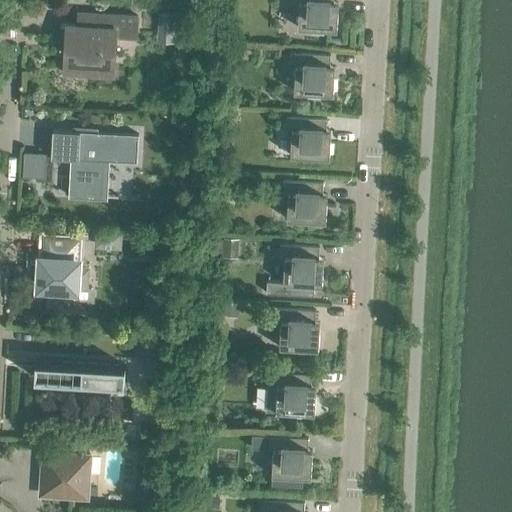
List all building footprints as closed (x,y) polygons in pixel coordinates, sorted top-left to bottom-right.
[(299,2),(297,28),(311,29),(311,34),(322,34),(323,30),(336,30),(337,12),(333,12),(333,0),(292,0),(293,2),(299,2)] [(158,13),(158,30),(178,31),(179,14),(158,13)] [(116,35),(136,37),(137,16),(101,14),(100,26),(66,24),(64,48),(64,50),(63,74),(114,77),(116,35)] [(295,66),(294,92),(307,93),(307,98),(319,98),(319,93),(333,94),(334,76),(329,76),(330,55),(290,53),(289,66),(295,66)] [(291,130),(290,156),(329,158),(330,140),(325,139),(327,119),(286,116),(286,130),(291,130)] [(106,160),(136,162),(138,135),(52,130),(50,157),(73,158),(71,195),(104,196),(106,160)] [(237,189),(237,173),(223,173),(223,189),(237,189)] [(288,194),(286,220),(325,222),(326,203),(322,203),(323,182),(283,180),(282,194),(288,194)] [(97,245),(118,246),(119,233),(98,232),(97,245)] [(220,239),(220,256),(237,257),(238,239),(220,239)] [(77,261),(74,261),(75,243),(47,241),(46,259),(43,259),(43,267),(40,267),(39,287),(55,288),(54,306),(82,308),(82,303),(90,304),(91,289),(83,289),(84,271),(76,271),(77,261)] [(266,293),(313,296),(314,285),(322,286),(323,267),(318,267),(319,246),(279,244),(278,258),(284,258),(283,282),(267,281),(266,293)] [(222,303),(220,316),(237,317),(238,304),(222,303)] [(280,321),(279,347),(293,348),(292,353),(304,353),(304,349),(318,350),(319,331),(314,331),(316,310),(275,308),(275,321),(280,321)] [(137,339),(136,359),(160,359),(161,340),(137,339)] [(34,378),(124,383),(124,366),(35,361),(34,378)] [(289,417),(300,417),(301,413),(314,413),(315,395),(311,395),(312,374),(271,372),(269,411),(289,412),(289,417)] [(194,426),(210,427),(211,415),(195,414),(194,426)] [(271,485),(302,487),(303,477),(310,477),(312,459),(307,459),(308,438),(251,435),(250,448),(273,449),(271,485)] [(40,494),(72,496),(86,497),(88,457),(43,454),(40,494)] [(198,497),(198,506),(218,506),(218,497),(198,497)] [(303,511),(304,502),(264,500),(263,511),(303,511)]
